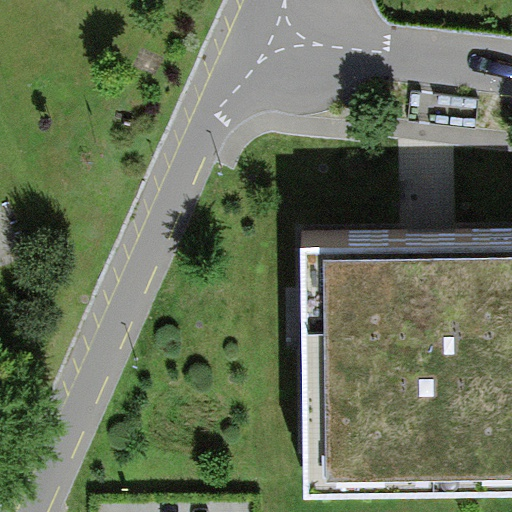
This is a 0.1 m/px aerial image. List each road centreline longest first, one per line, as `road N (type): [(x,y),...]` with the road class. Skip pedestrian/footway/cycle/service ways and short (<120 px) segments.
road 1 (residential): [(27,511),(237,32)]
road 2 (residential): [(511,66),(237,32)]
